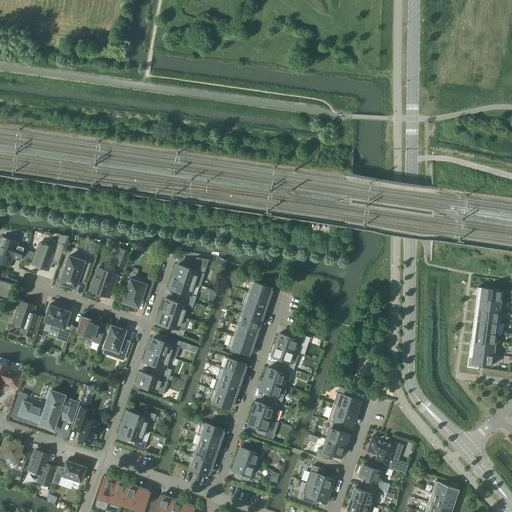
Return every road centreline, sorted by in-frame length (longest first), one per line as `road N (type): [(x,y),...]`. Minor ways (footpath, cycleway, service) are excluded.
road 1 (tertiary): [(460,449),(423,410),(407,361),(413,0)]
road 2 (residential): [(212,496),(281,297)]
road 3 (residential): [(147,326),(100,459)]
road 4 (residential): [(147,326),(21,283)]
road 5 (residential): [(370,394),(330,511)]
